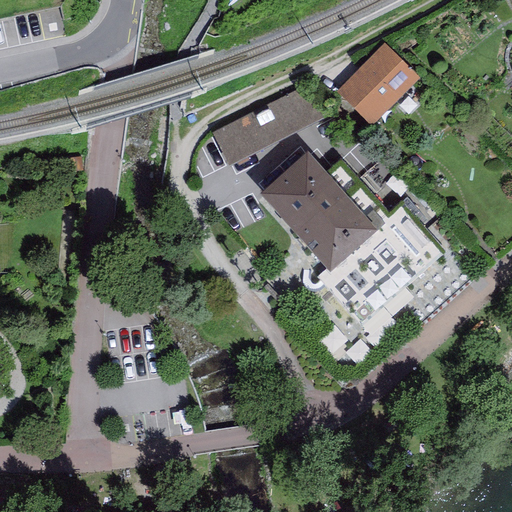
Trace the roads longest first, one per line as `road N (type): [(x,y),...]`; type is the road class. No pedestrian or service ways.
road 1 (residential): [(118,49),(83,455)]
road 2 (residential): [(118,49),(0,72)]
